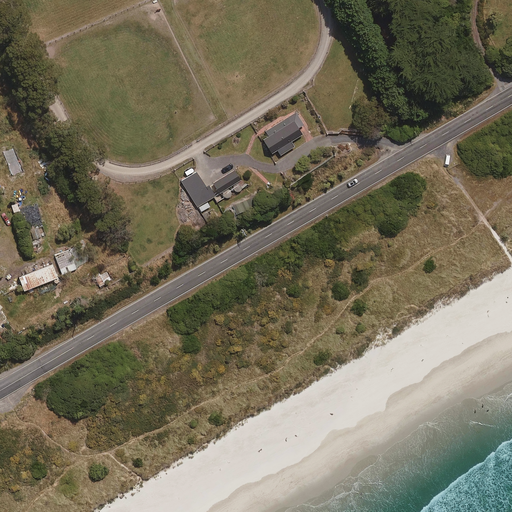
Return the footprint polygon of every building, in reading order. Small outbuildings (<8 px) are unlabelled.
[(297,128),(303,124),(295,112),(259,136),(271,153),(277,149),(280,155),(294,146),(291,141),(301,134),(297,128)] [(220,192),(241,179),(235,170),(214,182),(220,192)] [(206,187),(200,190),(196,183),(186,189),(197,206),(200,214),(211,207),(207,200),(214,196),(208,186),(206,187)] [(67,272),(76,268),(67,249),(58,254),(67,272)] [(23,290),(57,277),(52,264),(18,276),(23,290)]
